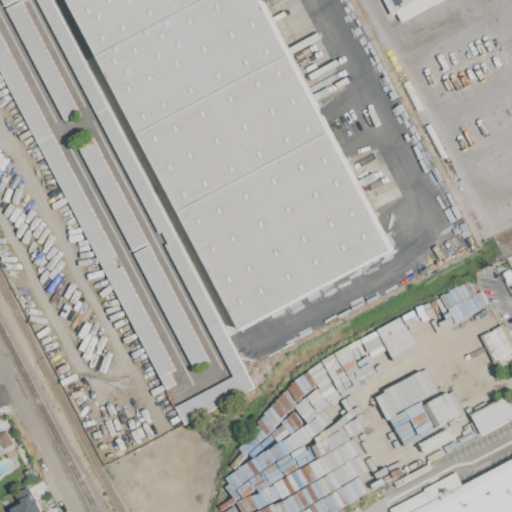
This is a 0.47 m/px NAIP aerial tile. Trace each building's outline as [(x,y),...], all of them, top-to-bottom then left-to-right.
[(51,0),(254,388),(185,424),(176,406),(233,376),(165,245),(168,243),(162,231),(158,233),(37,0),(51,0)] [(262,0),(393,250),(242,329),(70,0),(262,0)] [(444,0),(402,22),(397,13),(392,16),(383,0),(444,0)] [(64,120),(6,9),(20,1),(78,112),(64,120)] [(0,35),(114,255),(112,256),(118,268),(120,266),(174,369),(169,372),(175,383),(165,388),(0,71),(0,35)] [(147,243),(133,251),(79,147),(93,140),(147,243)] [(208,360),(194,368),(135,253),(149,246),(208,360)] [(503,324),(511,342),(511,364),(501,370),(483,335),(503,324)] [(472,415),(507,397),(511,406),(511,420),(482,435),(472,415)] [(0,432),(6,430),(15,448),(0,455),(0,432)] [(511,459),(511,511),(390,511),(389,510),(426,491),(424,489),(455,472),(462,485),(511,459)] [(25,472),(33,467),(37,475),(28,479),(25,472)] [(10,509),(11,511),(42,511),(30,489),(17,496),(20,503),(10,509)] [(0,498),(12,492),(18,505),(4,511),(2,511),(0,507),(0,498)]
